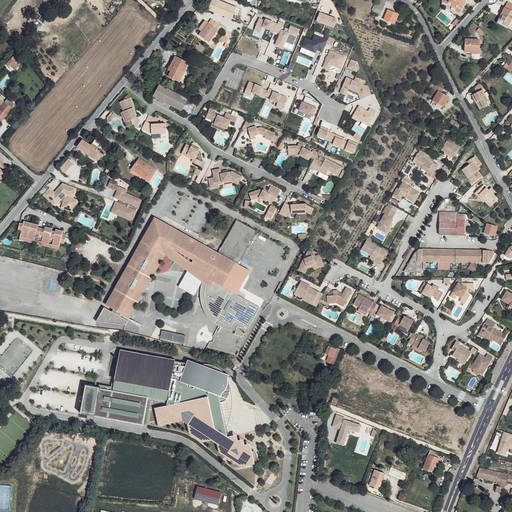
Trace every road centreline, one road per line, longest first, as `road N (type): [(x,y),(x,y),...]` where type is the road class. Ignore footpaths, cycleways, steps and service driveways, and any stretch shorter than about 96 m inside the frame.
road 1 (unclassified): [(267,502),(181,437),(30,406),(26,396),(59,339),(106,345)]
road 2 (unclassified): [(275,317),(240,376),(287,431),(283,491)]
road 3 (residential): [(187,122),(234,58),(309,86),(335,110)]
road 4 (residential): [(511,197),(437,52)]
road 5 (residential): [(187,122),(209,146),(325,203)]
road 6 (residential): [(289,308),(432,379)]
road 7 (unknown): [(470,457),(330,405)]
road 8 (residential): [(42,181),(126,81)]
